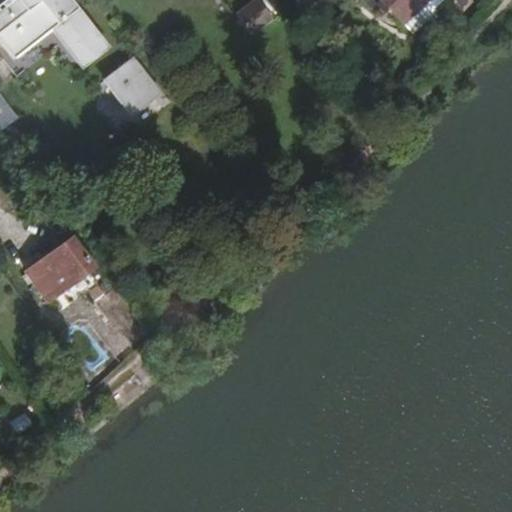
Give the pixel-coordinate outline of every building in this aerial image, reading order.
[(104,45),(69,0),(6,0),(0,5),(0,42),(11,57),(50,27),(79,64),(104,45)] [(334,6),(329,0),(292,0),(310,24),(334,6)] [(401,20),(421,0),(376,0),(375,1),(382,9),(386,5),(401,20)] [(438,0),(421,0),(401,20),(409,28),(438,0)] [(159,94),(128,55),(101,77),(132,116),(159,94)] [(218,160),(198,135),(178,150),(198,175),(218,160)] [(37,186),(11,149),(0,156),(0,157),(26,194),(37,186)] [(49,298),(92,268),(70,237),(27,267),(49,298)]
